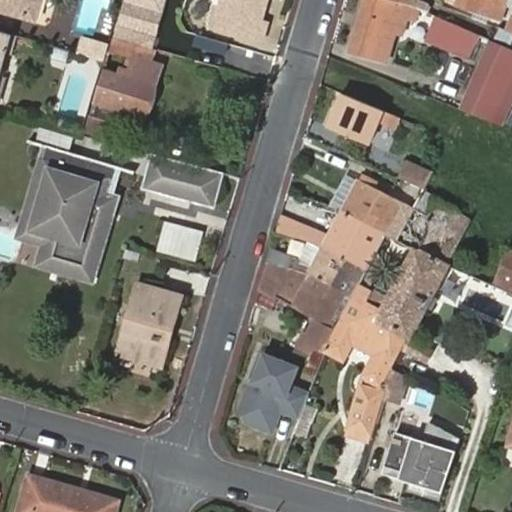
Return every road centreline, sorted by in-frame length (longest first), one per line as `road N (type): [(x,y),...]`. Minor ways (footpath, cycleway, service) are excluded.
road 1 (residential): [(319,0),(182,469)]
road 2 (residential): [(0,415),(182,469)]
road 3 (residential): [(182,469),(333,511)]
